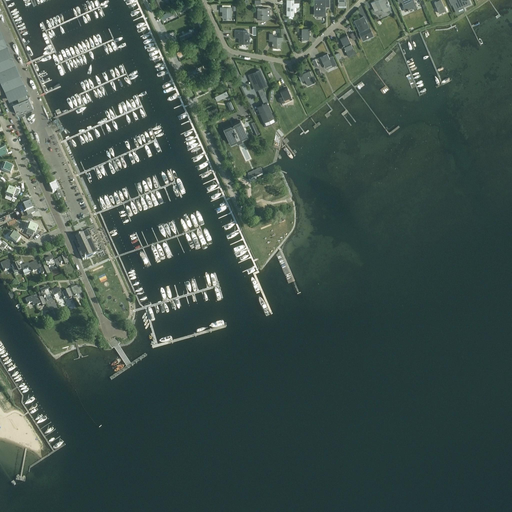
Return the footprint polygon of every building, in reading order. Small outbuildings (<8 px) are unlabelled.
[(298,0),(286,0),(287,15),(293,15),(293,12),(296,12),(296,7),(299,7),(298,0)] [(329,7),(329,3),(329,0),(313,0),(314,16),(325,16),(325,7),(329,7)] [(387,2),(385,0),(377,0),(374,1),(378,10),(382,8),(384,12),(390,9),(389,6),(388,2),(387,2)] [(413,0),(397,0),(399,4),(402,3),(406,12),(408,10),(408,12),(409,11),(409,10),(413,8),(414,10),(417,9),(413,0)] [(438,0),(434,2),(439,13),(446,10),(440,0),(438,0)] [(449,0),(451,4),(454,3),(455,5),(453,5),(454,6),(455,6),(457,9),(470,3),(468,0),(449,0)] [(231,7),(220,7),(220,11),(223,11),(223,17),(231,18),(231,7)] [(269,8),(266,8),(261,8),(261,10),(257,10),(257,19),(269,20),(269,8)] [(358,18),(355,20),(356,24),(355,24),(357,28),(358,27),(360,31),(363,30),(364,31),(359,33),(361,38),(372,33),(370,28),(365,30),(364,29),(368,27),(366,24),(367,23),(365,20),(363,16),(360,18),(359,17),(358,18)] [(301,29),(301,40),(309,40),(309,29),(301,29)] [(0,77),(10,101),(13,99),(15,103),(12,104),(17,114),(23,112),(28,109),(31,108),(33,107),(29,97),(28,97),(26,94),(27,93),(28,93),(0,30),(0,77)] [(239,44),(247,44),(249,44),(249,34),(247,34),(247,30),(235,30),(235,37),(239,37),(239,44)] [(269,34),(269,41),(273,41),(272,47),(281,47),(281,41),(283,41),(283,37),(273,37),(273,34),(269,34)] [(354,50),(353,49),(347,35),(340,39),(346,53),(348,58),(356,54),(354,50)] [(333,56),(329,58),(327,54),(320,57),(325,67),(332,64),(333,66),(336,64),(333,56)] [(248,75),(255,91),(258,90),(262,88),(267,86),(260,69),(248,75)] [(305,80),(307,84),(314,81),(309,71),(299,76),(301,82),(305,80)] [(268,102),(262,88),(258,90),(264,104),(266,102),(268,102)] [(287,88),(280,92),(282,96),(279,98),(282,104),(292,99),(287,88)] [(264,104),(257,106),(264,121),(273,117),(266,102),(264,104)] [(31,130),(24,115),(21,117),(28,131),(31,130)] [(231,126),(224,129),(231,145),(237,142),(238,144),(243,142),(242,139),(248,137),(241,121),(233,124),(234,125),(231,126)] [(254,122),(251,123),(256,135),(259,133),(259,132),(260,132),(255,122),(254,123),(254,122)] [(10,174),(13,167),(4,163),(1,170),(10,174)] [(247,175),(250,180),(262,175),(260,170),(247,175)] [(56,182),(49,186),(52,193),(57,191),(58,194),(55,195),(57,200),(63,198),(59,190),(56,182)] [(16,201),(17,197),(18,195),(19,192),(20,190),(16,188),(15,190),(9,187),(7,191),(6,194),(5,197),(16,201)] [(30,202),(28,198),(21,201),(23,205),(21,206),(24,213),(26,212),(27,216),(28,216),(29,219),(33,218),(31,214),(35,213),(33,209),(33,208),(30,202)] [(32,237),(34,233),(35,234),(38,227),(28,223),(26,230),(27,231),(26,235),(32,237)] [(82,234),(75,237),(81,249),(78,250),(82,260),(96,254),(103,251),(93,229),(91,229),(86,232),(87,232),(82,234)] [(20,238),(12,232),(8,238),(16,244),(20,238)] [(56,260),(57,263),(59,262),(60,264),(64,262),(65,265),(69,263),(65,255),(57,259),(56,260)] [(57,263),(56,260),(54,261),(52,257),(44,260),(47,266),(48,268),(55,265),(55,264),(57,263)] [(14,265),(13,263),(10,265),(8,260),(0,264),(4,272),(11,268),(11,267),(14,265)] [(38,268),(41,266),(40,264),(38,266),(36,261),(28,265),(31,272),(31,273),(39,269),(38,268)] [(19,266),(22,264),(21,262),(19,264),(18,263),(14,265),(11,267),(11,268),(13,272),(17,270),(18,272),(22,271),(19,266)] [(28,265),(28,264),(23,266),(22,264),(19,266),(22,271),(22,273),(27,271),(28,273),(31,272),(28,265)] [(50,274),(48,268),(47,266),(42,268),(41,266),(38,268),(39,269),(41,275),(46,273),(47,275),(50,274)] [(71,296),(72,296),(73,295),(74,297),(82,293),(78,285),(71,289),(72,292),(70,293),(71,296)] [(53,294),(51,291),(49,292),(47,287),(39,291),(40,293),(38,294),(39,296),(42,295),(42,297),(43,298),(52,294),(53,294)] [(63,292),(62,290),(60,290),(59,288),(51,291),(53,294),(52,294),(55,299),(61,296),(63,299),(63,298),(62,296),(61,293),(63,292)] [(72,298),(72,296),(71,296),(70,293),(72,292),(71,289),(63,292),(61,293),(62,296),(63,298),(68,297),(69,299),(72,298)] [(34,299),(37,297),(36,295),(33,297),(33,296),(25,299),(28,305),(32,303),(33,305),(36,304),(34,299)] [(46,305),(43,298),(42,297),(38,299),(37,297),(34,299),(36,304),(37,306),(41,304),(42,306),(46,305)]
